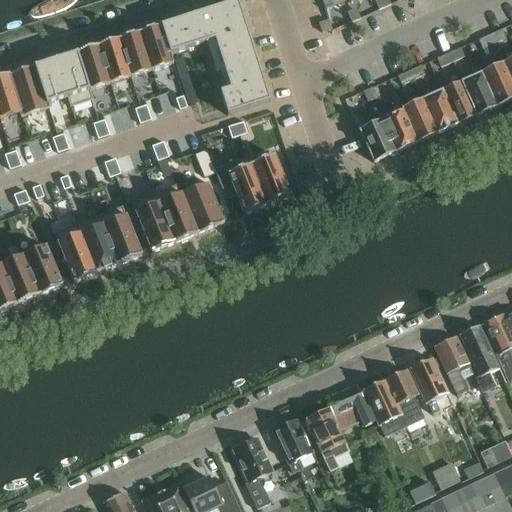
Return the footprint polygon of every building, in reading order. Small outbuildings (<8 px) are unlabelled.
[(330,0),(327,0),(322,2),(326,11),(333,9),(330,0)] [(388,0),(382,0),(375,3),(379,12),(391,7),(388,0)] [(239,3),(162,28),(171,57),(216,42),(231,91),(221,95),(228,118),(271,104),(239,3)] [(356,10),(347,14),(352,25),(361,21),(356,10)] [(329,22),(319,25),(323,35),(332,32),(329,22)] [(162,28),(141,35),(153,72),(174,66),(171,57),(162,28)] [(502,31),(491,37),(495,46),(506,40),(502,31)] [(141,35),(120,42),(132,79),(153,72),(141,35)] [(491,37),(479,42),(483,51),(495,46),(491,37)] [(120,42),(99,48),(111,86),(132,79),(120,42)] [(99,48),(78,55),(90,92),(111,86),(99,48)] [(461,50),(449,55),(453,64),(465,59),(461,50)] [(511,51),(500,57),(504,65),(511,84),(511,51)] [(78,55),(56,62),(68,100),(71,109),(93,102),(90,92),(78,55)] [(449,55),(438,61),(442,69),(453,64),(449,55)] [(56,62),(34,69),(47,111),(51,110),(49,106),(68,100),(56,62)] [(511,84),(504,65),(482,75),(497,109),(511,102),(511,84)] [(421,68),(410,73),(414,82),(425,77),(421,68)] [(34,69),(12,76),(26,118),(47,111),(34,69)] [(410,73),(398,78),(402,87),(414,82),(410,73)] [(482,75),(462,84),(477,118),(497,109),(482,75)] [(12,76),(0,80),(0,112),(2,121),(20,115),(21,119),(26,118),(12,76)] [(462,84),(442,93),(458,127),(477,118),(462,84)] [(373,90),(364,94),(368,104),(377,100),(373,90)] [(442,93),(423,102),(438,136),(458,127),(442,93)] [(184,98),(176,101),(180,112),(188,109),(184,98)] [(403,110),(402,110),(404,113),(418,145),(438,136),(423,102),(403,110)] [(400,104),(392,107),(397,116),(404,113),(402,110),(400,104)] [(147,107),(135,111),(138,119),(149,115),(147,107)] [(382,123),(367,130),(360,133),(374,165),(396,155),(418,145),(404,113),(397,116),(382,123)] [(149,115),(138,119),(141,126),(152,122),(149,115)] [(363,120),(355,124),(360,133),(367,130),(363,120)] [(105,122),(94,126),(96,133),(108,130),(105,122)] [(244,124),(236,126),(240,138),(248,135),(244,124)] [(236,126),(229,129),(232,140),(240,138),(236,126)] [(108,130),(96,133),(99,141),(110,137),(108,130)] [(64,136),(53,140),(56,147),(67,144),(64,136)] [(67,144),(56,147),(58,155),(70,151),(67,144)] [(164,144),(153,148),(155,156),(167,152),(164,144)] [(167,152),(155,156),(158,163),(169,159),(167,152)] [(16,153),(5,157),(8,164),(19,160),(16,153)] [(249,158),(225,168),(245,217),(269,207),(253,167),(249,158)] [(275,158),(253,167),(269,207),(292,198),(275,158)] [(19,160),(8,164),(11,172),(22,168),(19,160)] [(116,161),(105,165),(107,172),(119,168),(116,161)] [(212,164),(200,169),(204,178),(215,173),(212,164)] [(119,168),(107,172),(110,180),(121,176),(119,168)] [(68,178),(61,180),(65,192),(72,189),(68,178)] [(208,185),(182,196),(198,236),(225,225),(208,185)] [(41,187),(33,190),(37,201),(45,199),(41,187)] [(178,187),(155,196),(175,245),(198,236),(182,196),(178,187)] [(26,193),(14,197),(18,208),(30,204),(26,193)] [(155,196),(133,205),(153,255),(175,245),(155,196)] [(123,209),(100,218),(120,267),(142,258),(123,209)] [(100,218),(78,227),(97,276),(120,267),(100,218)] [(78,227),(55,235),(75,285),(97,276),(78,227)] [(46,248),(25,257),(42,298),(63,289),(46,248)] [(25,257),(3,266),(20,307),(42,298),(25,257)] [(0,258),(0,315),(20,307),(3,266),(0,258)] [(504,318),(484,327),(497,355),(495,357),(508,386),(511,384),(511,316),(505,320),(504,318)] [(479,330),(461,338),(477,375),(473,377),(482,396),(494,390),(485,371),(495,366),(479,330)] [(457,340),(434,351),(447,378),(457,398),(469,393),(463,381),(474,376),(470,367),(457,340)] [(431,361),(411,371),(423,395),(421,396),(426,406),(425,407),(431,419),(432,418),(440,414),(429,392),(443,386),(431,361)] [(406,373),(384,383),(406,429),(424,420),(414,399),(418,397),(406,373)] [(384,383),(363,393),(385,439),(406,429),(384,383)] [(357,390),(326,405),(330,413),(340,434),(362,424),(364,429),(373,425),(357,390)] [(318,419),(307,424),(331,475),(339,471),(334,461),(349,454),(345,446),(340,434),(330,413),(326,415),(326,414),(317,418),(318,419)] [(440,414),(432,418),(439,433),(447,429),(445,427),(440,414)] [(284,431),(276,434),(296,476),(304,473),(300,464),(314,457),(299,424),(297,424),(296,423),(285,428),(283,429),(284,431)] [(374,427),(361,433),(367,447),(380,441),(374,427)] [(244,448),(234,453),(249,484),(245,486),(258,511),(271,505),(259,480),(273,474),(258,441),(255,443),(254,441),(244,446),(244,448)] [(505,443),(480,455),(489,473),(511,461),(511,457),(506,445),(505,443)] [(464,472),(468,481),(484,473),(479,464),(464,472)] [(453,465),(432,474),(441,493),(461,484),(453,465)] [(511,485),(506,472),(495,477),(506,500),(511,497),(511,485)] [(495,477),(484,483),(495,506),(506,500),(495,477)] [(210,481),(184,493),(192,511),(239,511),(227,486),(215,492),(210,481)] [(484,483),(473,488),(484,511),(495,506),(484,483)] [(429,484),(410,492),(416,505),(435,496),(429,484)] [(191,511),(180,487),(144,503),(147,511),(191,511)] [(473,488),(463,493),(471,511),(481,511),(484,511),(473,488)] [(471,511),(463,493),(452,498),(458,511),(471,511)] [(106,511),(133,511),(126,496),(104,507),(106,511)] [(458,511),(452,498),(441,503),(445,511),(458,511)] [(445,511),(441,503),(430,508),(431,511),(445,511)]
